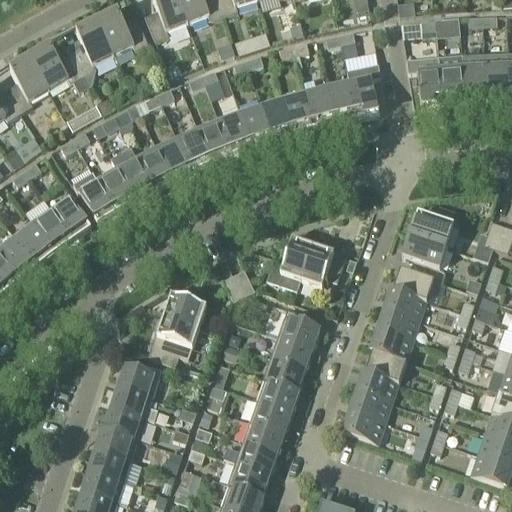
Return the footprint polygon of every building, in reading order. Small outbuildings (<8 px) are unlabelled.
[(152,6),(156,18),(144,24),(155,49),(168,43),(167,38),(187,31),(174,0),(151,0),(154,5),(152,6)] [(174,0),(187,31),(207,23),(209,27),(223,23),(214,0),(204,0),(200,2),(199,0),(174,0)] [(214,0),(223,23),(237,18),(235,13),(256,7),(253,0),(214,0)] [(511,0),(501,0),(502,16),(511,15),(511,0)] [(112,15),(93,25),(112,63),(132,54),(134,58),(147,52),(136,27),(123,33),(117,21),(115,22),(112,15)] [(496,23),(481,24),(482,34),(496,34),(496,23)] [(482,34),(481,24),(467,24),(468,35),(482,34)] [(112,63),(93,25),(74,34),(77,40),(75,41),(81,53),(92,73),(112,63)] [(448,26),(434,27),(435,37),(449,36),(448,26)] [(435,37),(434,27),(420,29),(421,39),(435,37)] [(292,46),(302,43),(299,32),(289,35),(292,46)] [(269,52),(265,39),(249,44),(253,57),(254,57),(269,52)] [(352,39),(338,42),(340,52),(341,52),(342,59),(356,57),(352,39)] [(340,52),(338,42),(324,45),(326,55),(340,52)] [(305,49),(292,53),(294,63),(295,63),(297,70),(310,67),(305,49)] [(44,50),(25,61),(48,98),(66,87),(69,91),(73,88),(79,99),(88,94),(82,84),(69,60),(56,67),(49,55),(47,56),(44,50)] [(232,50),(216,55),(220,68),(236,62),(232,50)] [(294,63),(292,53),(278,57),(280,67),(294,63)] [(506,60),(483,61),(486,110),(507,110),(506,60)] [(16,91),(4,98),(19,121),(31,113),(29,109),(48,98),(25,61),(7,72),(10,78),(9,79),(16,91)] [(462,74),(461,74),(464,111),(486,110),(483,61),(462,62),(462,74)] [(259,63),(246,67),(249,77),(262,72),(259,63)] [(437,65),(405,68),(407,81),(416,80),(419,107),(420,116),(442,113),(439,76),(437,65)] [(249,77),(246,67),(232,71),(235,81),(249,77)] [(349,90),(348,90),(356,127),(378,122),(376,114),(377,114),(371,87),(380,85),(378,72),(346,79),(349,90)] [(461,74),(439,76),(442,113),(464,111),(461,74)] [(214,78),(201,83),(204,93),(217,88),(214,78)] [(204,93),(201,83),(188,88),(191,98),(204,93)] [(348,90),(326,95),(335,131),(356,127),(348,90)] [(326,95),(305,101),(314,137),(335,131),(326,95)] [(169,96),(156,102),(161,111),(173,105),(169,96)] [(0,128),(4,125),(7,129),(19,121),(4,98),(0,100),(0,128)] [(305,101),(283,107),(293,143),(314,137),(305,101)] [(161,111),(156,102),(143,108),(148,117),(161,111)] [(103,121),(113,115),(107,105),(97,110),(103,121)] [(283,107),(261,114),(273,149),(293,143),(283,107)] [(261,114),(240,121),(252,156),(273,149),(261,114)] [(126,116),(114,123),(118,132),(130,125),(126,116)] [(240,121),(219,129),(232,164),(252,156),(240,121)] [(118,132),(114,123),(101,130),(106,139),(118,132)] [(219,129),(198,138),(212,172),(232,164),(219,129)] [(198,138),(177,147),(193,181),(212,172),(198,138)] [(84,139),(72,146),(77,155),(89,148),(84,139)] [(77,155),(72,146),(59,154),(65,162),(77,155)] [(177,147),(156,156),(173,190),(193,181),(177,147)] [(4,162),(13,176),(23,169),(14,156),(4,162)] [(156,156),(136,167),(154,200),(173,190),(156,156)] [(136,167),(116,177),(135,210),(154,200),(136,167)] [(34,170),(23,178),(29,186),(40,178),(34,170)] [(116,177),(98,188),(97,189),(116,221),(135,210),(116,177)] [(29,186),(23,178),(11,186),(17,194),(29,186)] [(72,191),(78,201),(93,225),(97,232),(116,221),(97,189),(98,188),(92,179),(72,191)] [(70,206),(51,218),(72,249),(91,237),(86,230),(70,206)] [(51,218),(32,231),(54,262),(72,249),(51,218)] [(409,241),(408,242),(446,255),(447,254),(445,254),(453,232),(449,231),(447,223),(436,227),(417,220),(410,242),(409,241)] [(483,252),(495,256),(503,233),(491,228),(483,252)] [(32,231),(15,245),(37,275),(54,262),(32,231)] [(511,235),(503,233),(495,256),(506,260),(511,242),(511,235)] [(412,268),(409,279),(433,288),(442,290),(445,281),(444,278),(442,276),(440,275),(446,255),(408,242),(401,264),(412,268)] [(15,245),(0,256),(0,263),(20,288),(37,275),(15,245)] [(291,246),(279,281),(270,278),(266,288),(296,298),(300,288),(312,253),(291,246)] [(312,253),(300,288),(321,296),(324,286),(336,290),(345,264),(312,253)] [(0,263),(0,297),(4,302),(20,288),(0,263)] [(345,277),(352,279),(356,268),(349,266),(345,277)] [(492,272),(488,284),(498,288),(502,276),(492,272)] [(400,276),(392,297),(426,309),(433,288),(409,279),(400,276)] [(243,277),(233,282),(243,303),(254,298),(243,277)] [(243,303),(233,282),(222,287),(232,308),(243,303)] [(498,288),(488,284),(484,296),(494,299),(498,288)] [(481,290),(480,290),(469,286),(465,298),(476,301),(477,301),(481,290)] [(392,297),(386,318),(419,329),(426,309),(392,297)] [(170,302),(163,323),(199,335),(206,314),(170,302)] [(462,308),(459,320),(469,323),(473,311),(462,308)] [(478,313),(474,325),(484,328),(488,317),(478,313)] [(286,317),(277,345),(312,357),(320,335),(312,333),(314,327),(286,317)] [(386,318),(379,338),(412,349),(419,329),(386,318)] [(469,323),(459,320),(455,331),(465,335),(469,323)] [(163,323),(152,356),(149,366),(175,374),(178,364),(188,367),(199,335),(163,323)] [(484,328),(474,325),(470,337),(480,340),(484,328)] [(379,338),(372,359),(405,370),(412,349),(379,338)] [(226,350),(236,354),(239,348),(236,341),(230,339),(226,350)] [(277,345),(269,366),(305,378),(312,357),(277,345)] [(449,349),(445,361),(455,364),(459,352),(449,349)] [(221,364),(235,369),(239,356),(225,351),(221,364)] [(464,354),(460,366),(471,369),(474,358),(464,354)] [(372,359),(365,379),(398,390),(405,370),(372,359)] [(455,364),(445,361),(441,372),(452,376),(455,364)] [(269,366),(262,387),(300,400),(300,399),(298,398),(305,378),(269,366)] [(471,369),(460,366),(456,377),(467,381),(471,369)] [(123,372),(116,394),(152,405),(161,377),(141,371),(139,377),(123,372)] [(186,372),(183,377),(207,385),(208,380),(186,372)] [(229,375),(218,372),(215,382),(225,386),(229,375)] [(365,379),(358,400),(391,411),(398,390),(365,379)] [(511,383),(504,381),(498,401),(511,406),(511,383)] [(264,388),(256,408),(292,420),(300,400),(262,387),(264,388)] [(435,390),(431,402),(442,405),(445,393),(435,390)] [(208,402),(222,407),(225,397),(212,392),(208,402)] [(116,394),(109,415),(145,427),(152,405),(116,394)] [(450,395),(446,407),(457,410),(461,399),(450,395)] [(491,421),(491,422),(511,428),(511,406),(498,401),(497,402),(486,398),(479,417),(491,421)] [(358,400),(351,420),(384,431),(391,411),(358,400)] [(467,430),(476,406),(462,400),(453,425),(467,430)] [(442,405),(431,402),(427,413),(438,417),(442,405)] [(457,410),(446,407),(443,418),(453,422),(457,410)] [(256,408),(249,429),(284,441),(292,420),(256,408)] [(101,435),(101,436),(138,448),(145,427),(109,415),(103,436),(101,435)] [(195,420),(182,415),(178,425),(192,429),(195,420)] [(384,431),(351,420),(344,441),(377,452),(384,431)] [(511,428),(491,422),(484,442),(511,451),(511,428)] [(209,428),(201,425),(198,432),(207,435),(209,428)] [(249,429),(242,450),(277,462),(284,441),(249,429)] [(421,431),(417,442),(428,446),(432,434),(421,431)] [(194,445),(208,449),(211,439),(198,434),(194,445)] [(101,436),(94,457),(130,468),(136,448),(138,449),(138,448),(101,436)] [(185,451),(188,441),(175,436),(171,446),(185,451)] [(436,436),(432,448),(443,451),(447,439),(436,436)] [(428,446),(417,442),(413,454),(424,458),(428,446)] [(511,451),(484,442),(477,463),(510,474),(511,468),(511,451)] [(443,451),(432,448),(429,459),(439,463),(443,451)] [(242,450),(234,471),(269,483),(277,462),(242,450)] [(187,465),(201,470),(204,460),(190,456),(187,465)] [(94,457),(87,478),(123,490),(123,489),(130,468),(94,457)] [(181,462),(169,458),(164,476),(175,479),(181,462)] [(510,474),(477,463),(470,484),(503,495),(510,474)] [(234,471),(227,492),(263,505),(264,504),(262,503),(269,483),(234,471)] [(178,492),(188,495),(193,480),(183,477),(178,492)] [(87,478),(81,499),(116,511),(117,509),(124,511),(126,511),(133,492),(123,489),(123,490),(87,478)] [(169,500),(174,482),(165,479),(159,497),(169,500)] [(228,493),(221,511),(260,511),(263,505),(227,492),(227,493),(228,493)] [(173,507),(185,511),(186,511),(190,502),(176,498),(173,507)] [(81,499),(76,511),(115,511),(116,511),(81,499)] [(157,501),(153,511),(163,511),(167,504),(157,501)]
